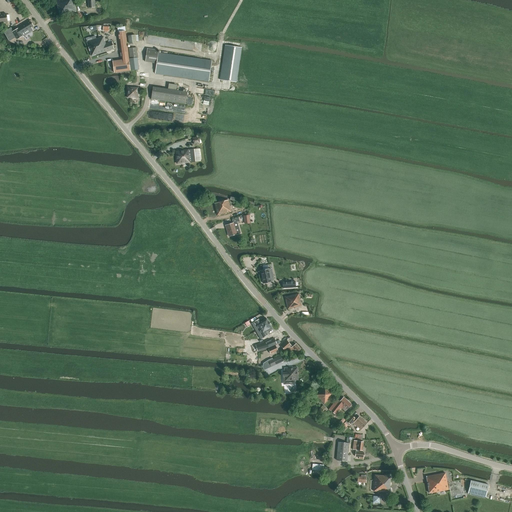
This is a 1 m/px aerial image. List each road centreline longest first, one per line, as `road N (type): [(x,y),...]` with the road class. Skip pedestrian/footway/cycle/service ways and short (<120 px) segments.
road 1 (tertiary): [(394,449),(375,418),(253,290),(23,0)]
road 2 (track): [(175,191),(210,181),(271,197),(277,246),(314,258),(338,320),(311,353)]
road 3 (tertiary): [(394,449),(434,445),(511,468)]
